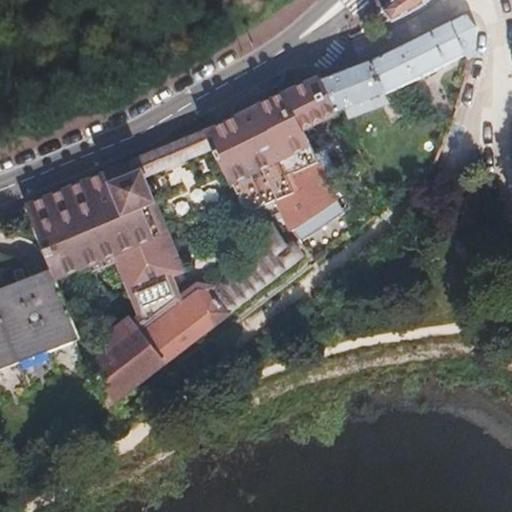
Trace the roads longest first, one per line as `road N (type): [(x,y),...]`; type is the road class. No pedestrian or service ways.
road 1 (secondary): [(0,184),(200,104),(300,40)]
road 2 (residential): [(456,0),(375,44),(329,56),(300,40)]
